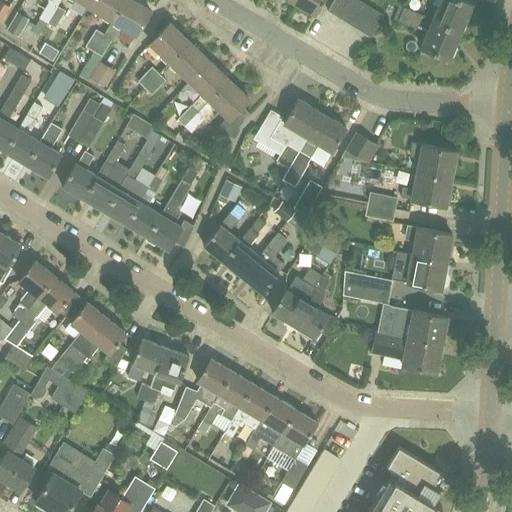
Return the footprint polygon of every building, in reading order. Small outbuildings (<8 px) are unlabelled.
[(0,0),(0,23),(0,24),(9,4),(0,0)] [(59,0),(46,0),(49,1),(39,18),(46,22),(56,5),(59,0)] [(91,0),(88,6),(112,20),(123,0),(91,0)] [(123,0),(112,20),(104,34),(94,50),(102,55),(111,38),(114,40),(122,26),(136,34),(150,11),(132,0),(123,0)] [(322,0),(292,0),(291,2),(313,15),(322,0)] [(333,0),(327,11),(337,17),(347,0),(333,0)] [(348,24),(361,2),(357,0),(347,0),(337,17),(348,24)] [(464,0),(440,0),(432,20),(459,32),(472,3),(464,0)] [(358,30),(371,9),(361,2),(348,24),(358,30)] [(56,5),(46,22),(55,27),(65,10),(56,5)] [(417,27),(422,15),(403,7),(398,20),(417,27)] [(371,9),(358,30),(369,37),(382,15),(371,9)] [(19,35),(29,18),(17,11),(7,29),(19,35)] [(420,48),(419,51),(420,54),(427,57),(430,56),(431,53),(447,60),(459,32),(432,20),(420,48)] [(189,42),(169,23),(150,43),(170,62),(189,42)] [(94,50),(104,34),(96,29),(86,46),(94,50)] [(189,42),(170,62),(189,80),(209,60),(189,42)] [(228,79),(209,60),(189,80),(209,99),(228,79)] [(146,88),(159,73),(152,66),(138,80),(145,86),(146,88)] [(165,79),(159,73),(146,88),(152,93),(165,79)] [(0,109),(0,148),(4,151),(18,128),(7,121),(31,79),(22,74),(0,109)] [(209,99),(198,111),(185,125),(192,131),(205,118),(209,121),(220,109),(227,116),(216,128),(227,139),(251,113),(241,105),(248,98),(228,79),(209,99)] [(283,123),(296,131),(288,143),(287,143),(277,159),(282,163),(281,163),(289,168),(299,151),(307,138),(322,113),(298,98),(283,123)] [(18,128),(4,151),(25,164),(39,141),(29,135),(37,120),(35,118),(42,106),(34,101),(18,128)] [(185,125),(198,111),(191,104),(178,118),(185,125)] [(79,140),(94,115),(83,109),(68,134),(79,140)] [(152,129),(154,125),(133,113),(126,125),(147,137),(152,129)] [(347,127),(322,113),(307,138),(299,151),(289,168),(283,179),(295,186),(308,163),(307,162),(310,157),(318,144),(332,152),(347,127)] [(104,121),(94,115),(79,140),(89,147),(104,121)] [(39,141),(25,164),(47,177),(61,154),(51,148),(62,128),(51,121),(39,141)] [(147,137),(130,167),(117,189),(104,211),(125,224),(139,202),(148,186),(134,178),(147,157),(160,134),(153,130),(152,129),(147,137)] [(369,162),(378,146),(355,132),(341,156),(369,162)] [(117,160),(126,145),(118,140),(95,175),(96,176),(83,198),(104,211),(117,189),(130,167),(117,160)] [(416,172),(451,179),(456,151),(411,142),(409,152),(420,154),(416,172)] [(85,150),(76,164),(74,163),(61,185),(83,198),(96,176),(95,175),(86,169),(94,155),(85,150)] [(451,179),(416,172),(413,188),(403,186),(400,197),(445,206),(451,179)] [(139,202),(125,224),(147,237),(160,214),(147,207),(163,179),(155,174),(148,186),(139,202)] [(194,225),(184,218),(179,226),(174,223),(181,212),(176,209),(191,184),(182,178),(160,214),(147,237),(169,250),(174,241),(184,246),(194,225)] [(293,207),(305,214),(322,186),(310,179),(293,207)] [(222,189),(237,196),(241,187),(226,180),(222,189)] [(367,203),(395,209),(397,197),(370,192),(367,203)] [(246,205),(239,200),(220,223),(220,224),(203,244),(223,260),(240,240),(239,240),(228,230),(239,217),(238,216),(246,205)] [(395,209),(367,203),(365,215),(392,220),(395,209)] [(259,255),(247,246),(258,233),(257,232),(266,221),(260,216),(259,216),(239,240),(240,240),(223,260),(242,276),(259,255)] [(318,223),(304,246),(318,254),(323,245),(336,253),(345,240),(318,223)] [(452,234),(407,225),(405,236),(414,238),(411,255),(446,263),(452,234)] [(0,231),(0,280),(2,282),(11,267),(9,266),(22,244),(0,231)] [(259,255),(242,276),(261,292),(278,271),(285,263),(275,255),(288,239),(278,231),(259,255)] [(446,263),(411,255),(407,272),(398,270),(396,280),(440,289),(440,287),(443,288),(447,286),(448,278),(446,275),(443,274),(446,263)] [(19,319),(10,330),(54,275),(34,259),(18,279),(29,288),(19,301),(21,302),(12,313),(19,319)] [(296,275),(287,290),(284,289),(271,311),(293,324),(307,302),(316,287),(323,275),(309,267),(302,279),(296,275)] [(345,270),(344,282),(343,283),(389,292),(391,280),(345,270)] [(10,330),(8,334),(5,337),(4,339),(15,346),(36,320),(32,317),(35,314),(37,315),(47,303),(57,311),(73,291),(54,275),(10,330)] [(323,275),(316,287),(307,302),(293,324),(302,330),(301,333),(311,339),(313,336),(315,338),(319,331),(326,335),(336,318),(329,314),(328,316),(315,308),(325,292),(323,291),(330,280),(323,275)] [(389,292),(343,283),(342,294),(388,303),(389,292)] [(75,338),(51,368),(60,373),(90,337),(106,317),(86,301),(70,321),(64,329),(75,338)] [(407,337),(441,344),(447,317),(400,307),(398,318),(411,321),(407,337)] [(120,357),(121,358),(127,348),(118,342),(125,333),(106,317),(90,337),(60,373),(66,377),(71,369),(74,372),(87,355),(89,357),(99,344),(109,352),(103,360),(115,368),(120,357)] [(5,337),(12,328),(1,320),(0,321),(0,336),(4,339),(5,337)] [(441,344),(407,337),(376,332),(371,352),(384,354),(384,351),(403,355),(401,366),(435,372),(441,344)] [(120,357),(115,368),(129,374),(128,376),(141,380),(145,368),(156,372),(166,347),(141,338),(132,362),(121,358),(120,357)] [(156,372),(151,386),(146,400),(154,403),(158,390),(161,391),(163,385),(173,389),(176,380),(179,381),(189,355),(166,347),(156,372)] [(174,413),(175,413),(169,423),(175,426),(183,418),(196,398),(209,406),(232,370),(210,357),(197,380),(201,382),(196,390),(185,386),(174,413)] [(47,365),(30,393),(30,394),(36,397),(42,396),(46,390),(44,385),(49,379),(58,385),(51,396),(75,412),(88,390),(66,377),(60,373),(51,368),(47,365)] [(230,420),(253,383),(232,370),(209,406),(198,426),(206,431),(210,423),(223,431),(230,420)] [(151,386),(142,383),(137,396),(146,400),(151,386)] [(253,383),(230,420),(223,431),(232,436),(239,425),(241,426),(244,421),(254,427),(260,417),(274,395),(253,383)] [(22,407),(30,394),(30,393),(16,384),(7,398),(22,407)] [(260,417),(254,427),(244,444),(253,449),(254,450),(261,438),(273,445),(282,431),(295,408),(274,395),(260,417)] [(317,421),(295,408),(282,431),(273,445),(293,457),(280,480),(283,482),(277,494),(284,497),(290,486),(293,488),(307,464),(296,457),(317,421)] [(0,443),(0,448),(5,451),(0,460),(0,476),(20,489),(34,466),(19,457),(37,427),(18,415),(12,423),(0,443)] [(150,457),(166,468),(177,450),(161,440),(150,457)] [(245,445),(237,458),(245,463),(254,450),(253,449),(252,449),(245,445)] [(438,511),(442,507),(433,502),(442,489),(433,484),(441,472),(430,465),(398,446),(386,466),(392,470),(378,494),(374,492),(372,495),(376,498),(366,511),(438,511)] [(87,475),(54,455),(42,475),(48,479),(35,498),(37,499),(34,503),(47,511),(50,507),(57,511),(66,511),(80,490),(91,496),(115,454),(104,448),(87,475)] [(99,505),(96,503),(89,511),(138,511),(154,489),(135,477),(121,498),(108,490),(99,505)] [(239,486),(229,503),(245,511),(260,511),(267,502),(239,486)] [(195,511),(209,511),(214,504),(204,498),(195,511)]
